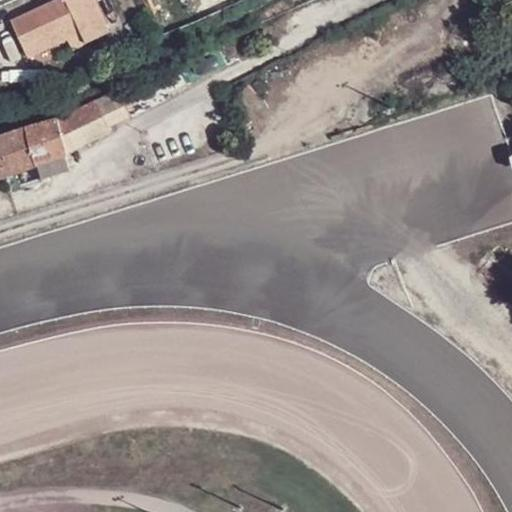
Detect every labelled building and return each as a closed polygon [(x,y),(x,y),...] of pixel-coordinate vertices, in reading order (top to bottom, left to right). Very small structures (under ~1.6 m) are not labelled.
[(93,0),(60,0),(11,23),(28,58),(80,34),(86,45),(109,33),(93,0)] [(216,50),(121,99),(128,116),(224,68),(216,50)] [(115,90),(95,100),(108,127),(128,116),(121,99),(115,90)] [(108,127),(95,100),(82,105),(83,108),(57,119),(66,152),(110,133),(108,127)] [(57,119),(25,129),(36,166),(63,156),(67,155),(66,152),(57,119)] [(25,129),(0,138),(0,178),(36,166),(25,129)] [(68,170),(63,156),(36,166),(40,179),(68,170)]
